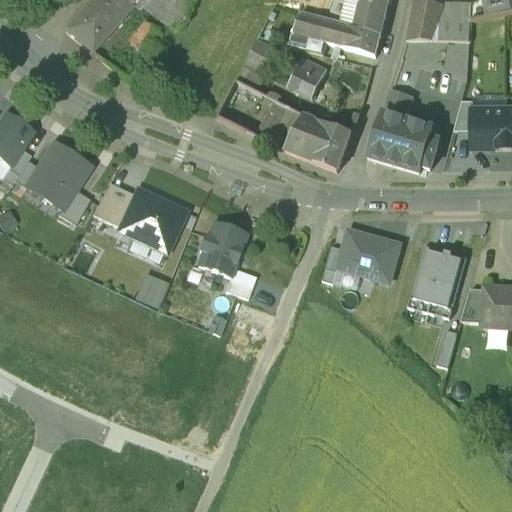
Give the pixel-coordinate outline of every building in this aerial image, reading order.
[(96,0),(66,36),(91,58),(130,10),(117,0),(96,0)] [(117,0),(130,10),(136,2),(138,0),(146,0),(148,1),(149,0),(117,0)] [(189,8),(180,0),(149,0),(148,1),(146,0),(138,0),(136,2),(176,34),(183,27),(189,8)] [(335,0),(323,24),(380,38),(386,11),(388,0),(335,0)] [(511,0),(483,0),(484,5),(487,22),(511,16),(511,0)] [(441,8),(414,2),(405,43),(468,46),(469,25),(470,23),(469,8),(441,8)] [(484,5),(469,8),(470,23),(487,22),(484,5)] [(380,38),(323,24),(300,17),(293,39),(327,47),(374,59),(380,38)] [(125,43),(143,58),(161,36),(142,21),(125,43)] [(327,47),(293,39),(290,49),(324,58),(327,47)] [(276,55),(257,45),(245,67),(265,77),(276,55)] [(303,62),(301,66),(300,65),(287,90),(312,103),(326,74),(303,62)] [(302,119),(236,85),(218,121),(283,155),(303,162),(316,126),(302,119)] [(409,101),(390,95),(383,117),(402,125),(409,101)] [(453,134),(471,134),(471,112),(472,112),(472,104),(461,104),(453,134)] [(471,152),(506,152),(506,112),(472,112),(471,112),(471,134),(471,152)] [(402,125),(383,117),(368,161),(419,176),(421,172),(425,172),(428,165),(422,163),(431,134),(417,129),(418,124),(412,122),(411,127),(402,125)] [(33,135),(6,118),(0,128),(0,166),(9,172),(21,154),(33,135)] [(351,137),(316,124),(316,126),(303,162),(337,174),(351,137)] [(91,171),(54,148),(38,172),(27,188),(28,188),(46,200),(44,203),(62,215),(75,195),(91,171)] [(31,160),(21,154),(9,172),(0,185),(0,189),(5,193),(7,188),(11,190),(14,186),(27,165),(31,160)] [(25,193),(28,188),(27,188),(38,172),(27,165),(14,186),(25,193)] [(92,220),(119,233),(135,200),(109,188),(92,220)] [(155,202),(137,194),(135,200),(119,233),(118,237),(166,259),(186,217),(167,208),(162,210),(156,208),(155,202)] [(62,215),(58,220),(76,230),(90,204),(75,195),(62,215)] [(245,240),(212,229),(207,242),(204,241),(199,255),(202,257),(197,271),(230,283),(233,274),(245,240)] [(347,234),(342,253),(337,272),(388,287),(399,249),(347,234)] [(337,272),(342,253),(331,250),(321,285),(332,288),(337,272)] [(466,262),(424,250),(407,312),(449,323),(466,262)] [(233,274),(230,283),(225,296),(247,304),(255,283),(233,274)] [(511,291),(483,290),(483,294),(482,309),(487,309),(486,328),(511,329),(511,291)] [(483,294),(469,294),(460,326),(486,328),(487,309),(482,309),(483,294)] [(457,338),(446,335),(436,370),(447,373),(457,338)]
